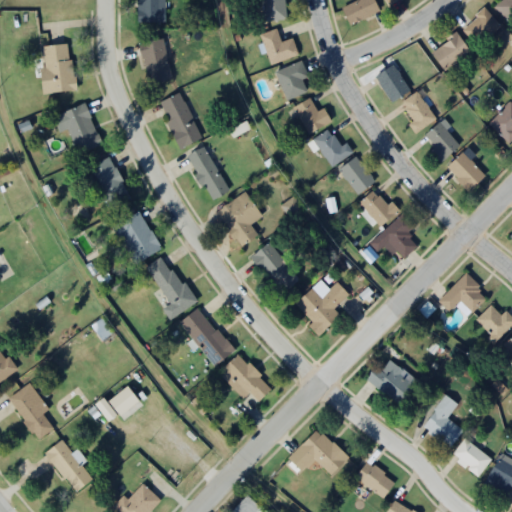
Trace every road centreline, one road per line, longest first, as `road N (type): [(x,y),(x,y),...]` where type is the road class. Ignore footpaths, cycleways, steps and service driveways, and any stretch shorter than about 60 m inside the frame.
road 1 (residential): [(95,0),(109,86),(181,224),(278,342),(464,511)]
road 2 (residential): [(181,511),(511,188)]
road 3 (residential): [(310,0),(324,55),(347,97),(428,204),(511,281)]
road 4 (residential): [(332,71),(439,0)]
